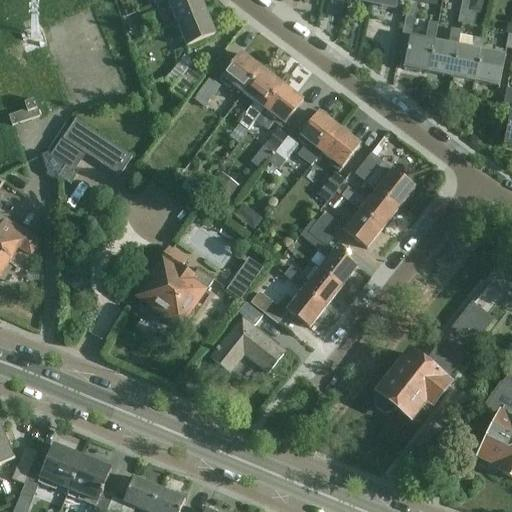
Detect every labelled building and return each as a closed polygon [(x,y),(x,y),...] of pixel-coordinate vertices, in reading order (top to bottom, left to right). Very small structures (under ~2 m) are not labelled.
[(166,0),(176,25),(204,13),(198,0),(166,0)] [(370,0),(369,6),(394,11),(395,0),(370,0)] [(468,10),(470,1),(469,0),(460,0),(459,8),(460,8),(468,10)] [(460,8),(457,22),(473,25),(478,2),(470,1),(468,10),(460,8)] [(426,75),(433,42),(436,26),(427,24),(424,40),(411,37),(418,5),(408,2),(397,55),(405,57),(403,70),(426,75)] [(214,38),(204,13),(176,25),(185,49),(214,38)] [(450,80),(459,35),(460,33),(450,31),(448,44),(433,42),(426,75),(450,80)] [(474,84),(481,51),(483,40),(459,35),(450,80),(474,84)] [(505,56),(481,51),(474,84),(498,89),(505,56)] [(230,87),(241,95),(259,71),(240,56),(220,82),(229,89),(230,87)] [(187,101),(205,78),(190,66),(172,89),(187,101)] [(246,131),(262,111),(280,86),(259,71),(241,95),(254,104),(238,124),(246,131)] [(202,109),(218,88),(208,81),(192,101),(202,109)] [(301,103),(280,86),(262,111),(274,120),(272,122),(281,129),(301,103)] [(511,92),(505,91),(502,105),(510,106),(502,147),(511,148),(511,92)] [(26,111),(8,117),(12,129),(39,119),(33,101),(24,105),(26,111)] [(317,114),(297,140),(305,147),(297,156),(309,166),(319,154),(338,130),(317,114)] [(51,158),(65,167),(57,179),(70,187),(76,178),(71,175),(84,156),(118,179),(131,160),(75,122),(51,158)] [(358,146),(338,130),(319,154),(330,163),(329,166),(338,172),(358,146)] [(276,131),(263,148),(273,155),(286,138),(276,131)] [(286,138),(273,155),(282,163),(295,146),(286,138)] [(47,155),(40,159),(46,178),(54,183),(57,179),(65,167),(51,158),(47,155)] [(364,184),(380,163),(370,156),(354,176),(364,184)] [(380,164),(364,184),(375,193),(397,210),(413,190),(380,164)] [(326,203),(342,183),(333,175),(316,195),(326,203)] [(187,180),(180,190),(193,199),(200,189),(187,180)] [(216,180),(206,194),(223,208),(234,194),(216,180)] [(341,198),(360,213),(381,230),(397,210),(375,193),(367,204),(349,189),(341,198)] [(241,207),(233,217),(252,231),(260,221),(241,207)] [(365,251),(381,230),(360,213),(344,234),(365,251)] [(323,215),(315,224),(333,238),(340,229),(323,215)] [(0,276),(25,234),(6,223),(0,232),(0,276)] [(315,224),(307,235),(325,248),(333,238),(315,224)] [(327,261),(318,272),(341,290),(357,269),(331,249),(323,258),(327,261)] [(198,271),(193,278),(181,270),(186,263),(168,251),(159,264),(161,265),(136,300),(179,330),(214,282),(198,271)] [(279,268),(276,273),(283,277),(294,286),(301,277),(289,268),(279,268)] [(310,283),(302,292),(324,310),(341,290),(318,272),(314,269),(306,280),(310,283)] [(240,273),(232,285),(245,294),(253,282),(240,273)] [(71,282),(71,287),(75,292),(80,292),(84,288),(84,283),(81,279),(75,278),(71,282)] [(309,330),(324,310),(302,292),(295,302),(286,295),(275,309),(284,316),(286,313),(309,330)] [(284,316),(275,309),(258,295),(250,305),(276,325),(284,316)] [(253,328),(261,319),(244,305),(237,314),(253,328)] [(383,416),(390,415),(394,410),(410,423),(426,403),(431,408),(447,388),(441,383),(490,322),(473,308),(424,369),(408,357),(376,396),(378,397),(374,402),(375,410),(383,416)] [(268,375),(283,356),(242,323),(211,361),(229,375),(244,356),(268,375)] [(511,369),(500,385),(511,393),(511,369)] [(499,419),(480,458),(502,469),(500,474),(511,480),(511,424),(500,418),(499,419)] [(0,466),(15,461),(0,425),(0,466)] [(25,448),(11,481),(24,487),(33,465),(38,453),(25,448)] [(24,487),(20,496),(32,501),(38,485),(51,491),(53,485),(68,491),(81,459),(53,448),(45,469),(33,465),(24,487)] [(106,511),(112,499),(113,498),(102,493),(111,471),(81,459),(68,491),(84,498),(82,503),(94,508),(92,511),(106,511)] [(133,511),(135,510),(140,511),(150,511),(159,491),(133,481),(123,504),(112,499),(106,511),(133,511)] [(180,511),(185,502),(159,491),(150,511),(180,511)]
